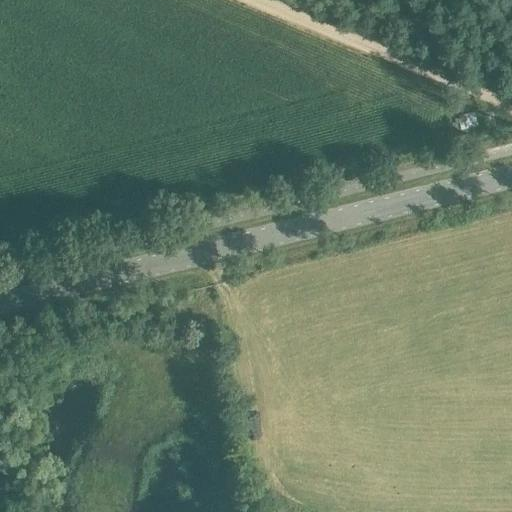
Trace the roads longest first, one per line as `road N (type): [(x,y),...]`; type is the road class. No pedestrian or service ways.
road 1 (tertiary): [(0,307),(511,178)]
road 2 (track): [(511,112),(250,0)]
